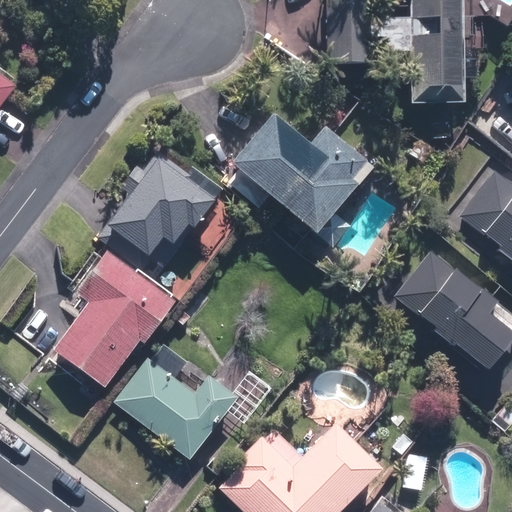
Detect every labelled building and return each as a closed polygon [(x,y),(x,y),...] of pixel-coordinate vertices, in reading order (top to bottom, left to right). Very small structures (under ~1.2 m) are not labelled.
[(400,0),(400,23),(360,22),(361,13),(346,13),(346,0),(330,0),(330,13),(320,13),(319,69),(359,70),(360,57),(400,58),(399,108),(452,109),(453,52),(464,53),(465,0),(400,0)] [(511,86),(501,93),(511,115),(511,86)] [(303,240),(308,234),(326,250),(345,228),(327,212),(361,173),(313,131),(297,149),(263,119),(220,168),(303,240)] [(96,228),(138,261),(151,244),(160,251),(176,231),(181,235),(217,190),(162,146),(96,228)] [(474,236),(471,240),(511,273),(511,190),(490,172),(453,219),(474,236)] [(229,229),(210,213),(189,236),(208,253),(229,229)] [(406,322),(475,376),(511,330),(511,328),(487,309),(491,304),(472,289),(469,292),(447,274),(449,271),(425,253),(388,299),(410,317),(406,322)] [(95,255),(58,307),(71,316),(43,356),(95,393),(129,346),(133,349),(164,305),(95,255)] [(228,404),(198,380),(189,391),(179,383),(175,388),(141,361),(107,404),(183,463),(228,404)] [(229,473),(211,492),(231,511),(333,511),(372,473),(324,426),(292,458),(263,430),(225,470),(229,473)] [(420,493),(422,456),(399,455),(397,492),(420,493)] [(367,511),(406,511),(409,509),(386,490),(367,511)]
